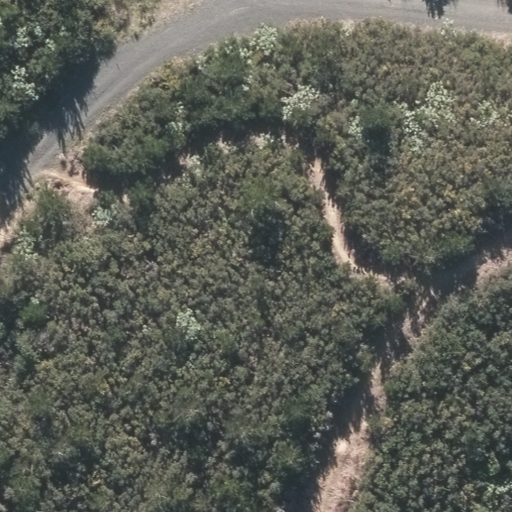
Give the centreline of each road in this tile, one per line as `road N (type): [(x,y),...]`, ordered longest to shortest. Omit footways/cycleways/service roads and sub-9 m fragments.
road 1 (track): [(264,0),(103,81),(16,165),(0,192)]
road 2 (track): [(315,0),(511,36)]
